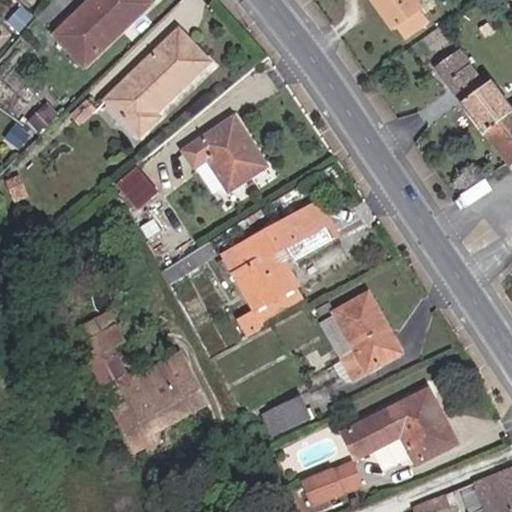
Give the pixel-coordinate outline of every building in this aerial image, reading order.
[(83,66),(151,0),(84,0),(51,32),(83,66)] [(425,6),(420,0),(371,0),(392,28),(397,24),(410,42),(433,25),(421,8),(425,6)] [(211,58),(178,25),(102,100),(141,137),(163,116),(158,110),(211,58)] [(441,68),(509,163),(511,160),(511,79),(505,85),(475,44),(441,68)] [(91,111),(81,101),(67,114),(77,124),(91,111)] [(227,191),(267,163),(234,113),(180,149),(194,169),(205,162),(227,191)] [(137,163),(116,181),(139,207),(160,190),(137,163)] [(23,196),(17,179),(7,182),(13,200),(23,196)] [(317,204),(308,209),(318,227),(327,223),(317,204)] [(238,318),(247,337),(305,305),(296,288),(302,285),(286,259),(279,262),(274,252),(287,246),(294,258),(334,235),(327,223),(318,227),(308,209),(222,256),(253,310),(238,318)] [(138,222),(145,237),(159,229),(151,216),(138,222)] [(205,243),(163,269),(168,279),(213,256),(205,243)] [(356,351),(341,360),(351,380),(403,351),(371,290),(333,309),(356,351)] [(318,317),(341,360),(356,351),(333,309),(318,317)] [(83,352),(116,334),(112,327),(80,345),(83,352)] [(83,352),(88,360),(112,347),(121,342),(116,334),(83,352)] [(91,364),(85,368),(94,385),(111,377),(113,381),(127,375),(112,347),(88,360),(91,364)] [(111,377),(94,385),(131,455),(155,444),(150,436),(163,428),(161,423),(179,413),(181,417),(201,405),(178,360),(137,381),(132,373),(127,375),(113,381),(111,377)] [(414,464),(456,443),(429,387),(342,430),(355,457),(400,435),(414,464)] [(272,434),(310,417),(301,395),(262,413),(272,434)] [(161,423),(163,428),(181,417),(179,413),(161,423)] [(312,505),(361,486),(350,461),(302,480),(312,505)] [(511,511),(511,468),(475,482),(486,511),(485,511),(511,511)] [(485,511),(486,511),(475,482),(459,488),(468,511),(485,511)] [(293,511),(304,511),(291,486),(282,492),(293,511)] [(439,511),(452,507),(447,493),(413,506),(414,511),(439,511)]
